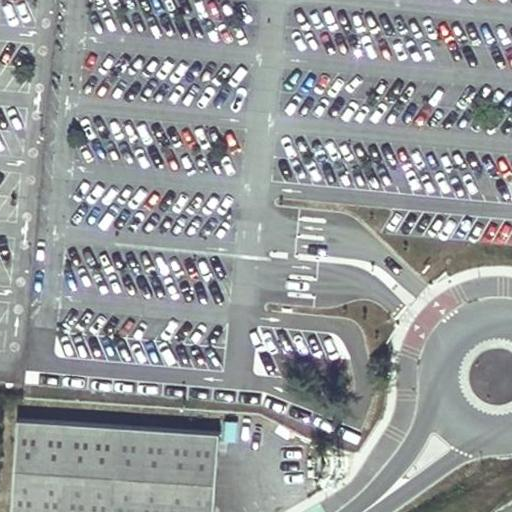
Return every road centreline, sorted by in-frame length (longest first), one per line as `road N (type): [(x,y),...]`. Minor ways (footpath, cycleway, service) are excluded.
road 1 (unclassified): [(511,317),(476,317),(441,347),(440,400),(466,427)]
road 2 (unclassified): [(466,427),(421,476),(358,511)]
